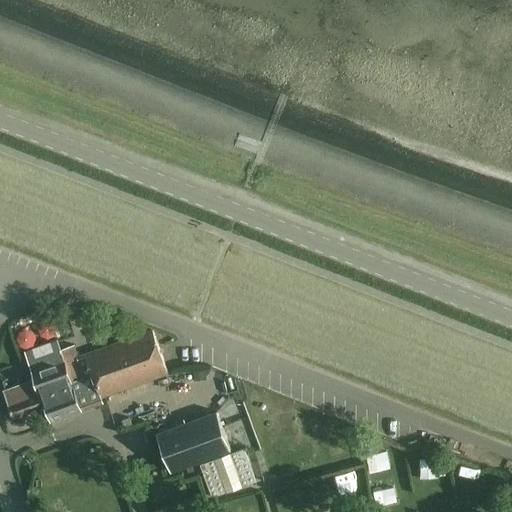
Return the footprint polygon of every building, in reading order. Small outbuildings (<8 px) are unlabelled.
[(488,252),(485,261),(503,267),(506,258),(488,252)] [(75,318),(74,300),(56,301),(56,318),(75,318)] [(53,328),(52,310),(35,311),(36,329),(53,328)] [(72,322),(51,327),(54,341),(76,336),(72,322)] [(103,404),(101,397),(168,373),(152,331),(77,358),(74,345),(31,361),(33,370),(36,380),(40,393),(46,391),(57,420),(103,404)] [(205,371),(194,372),(195,380),(206,379),(205,371)] [(50,423),(57,420),(46,391),(40,393),(36,380),(3,392),(13,419),(45,407),(50,423)] [(217,412),(156,435),(170,472),(230,450),(217,412)] [(78,434),(83,456),(99,452),(94,430),(78,434)] [(386,457),(405,452),(401,434),(381,439),(386,457)] [(372,437),(364,438),(365,447),(373,447),(372,437)] [(61,464),(80,463),(79,445),(60,446),(61,464)] [(423,447),(421,453),(428,456),(430,449),(423,447)] [(439,450),(439,459),(458,459),(458,450),(439,450)] [(246,451),(203,467),(213,496),(257,480),(246,451)] [(298,493),(316,488),(311,468),(293,472),(298,493)] [(72,500),(91,497),(88,479),(68,482),(72,500)] [(276,482),(259,483),(262,506),(278,504),(276,482)] [(196,490),(175,495),(178,511),(185,511),(200,508),(196,490)]
